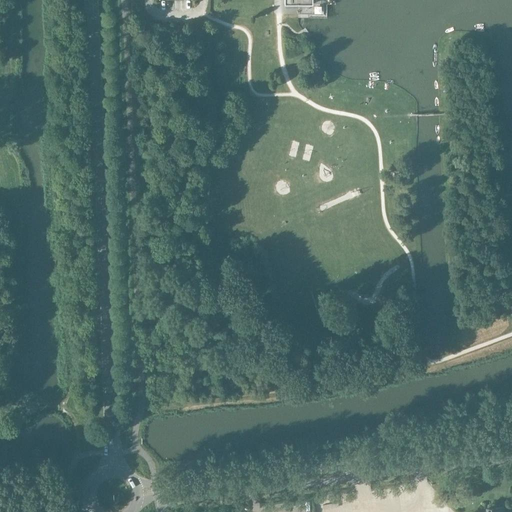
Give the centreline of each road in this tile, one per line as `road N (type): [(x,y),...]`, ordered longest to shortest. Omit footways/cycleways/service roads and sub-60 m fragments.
road 1 (unclassified): [(113,470),(92,0)]
road 2 (unclassified): [(137,492),(511,445)]
